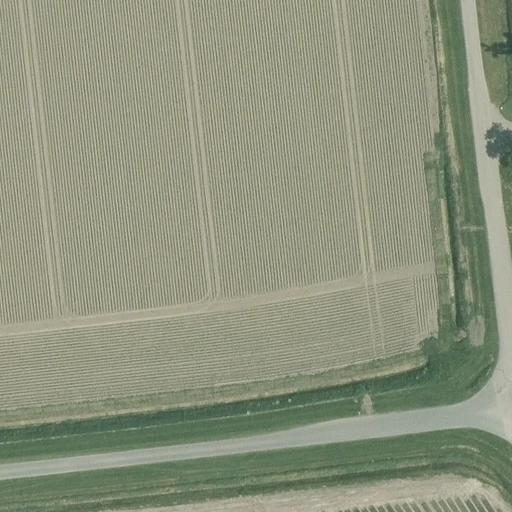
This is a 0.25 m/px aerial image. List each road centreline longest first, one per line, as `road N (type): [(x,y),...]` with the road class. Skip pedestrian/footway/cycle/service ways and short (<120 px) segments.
road 1 (unclassified): [(0,472),(507,406)]
road 2 (unclassified): [(507,406),(461,0)]
